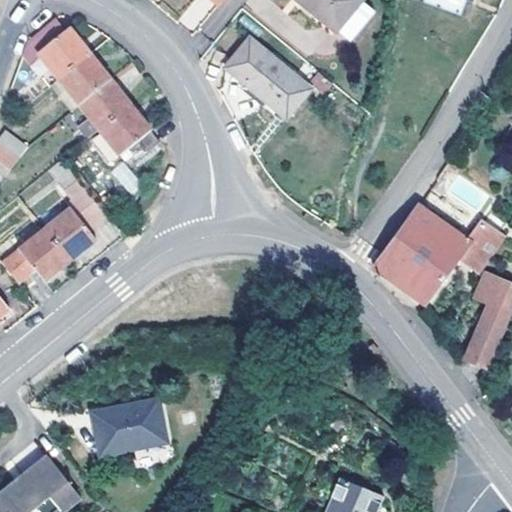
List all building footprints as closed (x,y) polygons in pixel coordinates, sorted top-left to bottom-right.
[(374,11),(361,0),(296,0),(337,32),(338,30),(352,41),(374,11)] [(56,81),(87,56),(65,28),(60,31),(51,20),(23,41),(18,55),(25,61),(34,53),(56,81)] [(56,81),(75,105),(106,80),(87,56),(56,81)] [(268,56),(245,85),(286,119),(309,90),(268,56)] [(75,105),(96,130),(126,106),(106,80),(75,105)] [(46,88),(66,113),(75,105),(56,81),(46,88)] [(66,113),(87,138),(96,130),(75,105),(66,113)] [(126,166),(131,163),(156,143),(126,106),(96,130),(101,135),(120,159),(126,166)] [(0,166),(5,171),(23,152),(12,140),(4,130),(0,135),(0,166)] [(101,135),(87,145),(104,166),(115,157),(120,159),(101,135)] [(484,209),(495,192),(449,162),(438,179),(484,209)] [(41,231),(67,262),(92,241),(85,230),(107,214),(78,178),(61,192),(67,199),(61,204),(67,212),(41,231)] [(32,219),(41,231),(67,212),(61,204),(57,200),(32,219)] [(468,239),(420,204),(377,268),(426,305),(461,259),(477,271),(497,244),(477,229),(468,239)] [(42,282),(58,269),(67,262),(41,231),(15,252),(0,264),(0,265),(14,284),(33,270),(42,282)] [(489,369),(511,314),(511,281),(487,270),(474,298),(490,305),(467,358),(489,369)] [(104,453),(109,452),(168,440),(159,399),(132,405),(96,413),(104,453)] [(46,454),(0,489),(0,511),(58,511),(79,495),(46,454)] [(341,478),(326,511),(379,511),(386,496),(341,478)]
